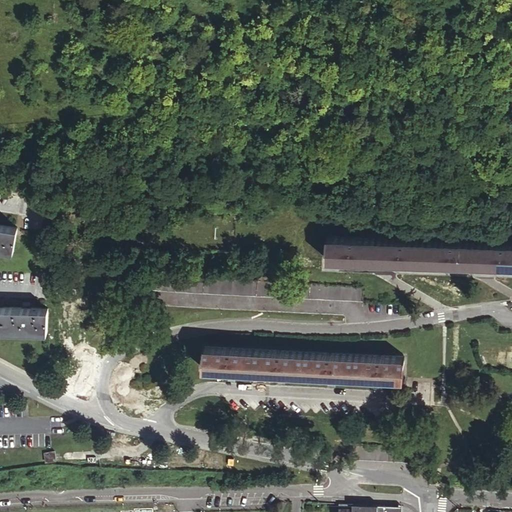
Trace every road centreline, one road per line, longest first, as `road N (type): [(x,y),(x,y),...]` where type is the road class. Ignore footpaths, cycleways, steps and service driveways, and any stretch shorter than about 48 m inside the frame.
road 1 (residential): [(113,413),(103,395),(108,361),(162,336),(222,327),(356,328),(488,311),(511,318)]
road 2 (residential): [(342,491),(0,499)]
road 3 (residential): [(154,430),(181,396),(204,387),(407,397)]
road 4 (trunk): [(0,205),(169,0)]
road 5 (residential): [(341,475),(154,430)]
